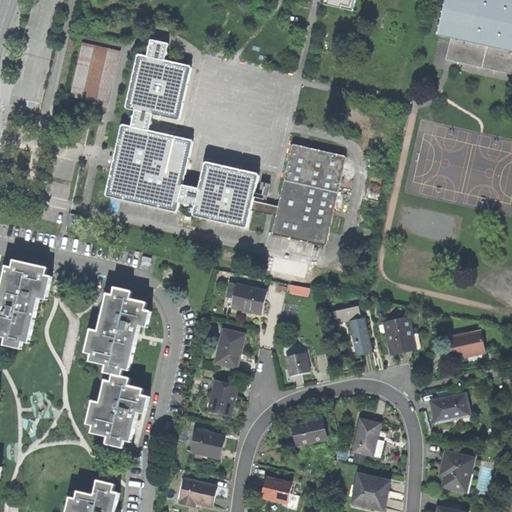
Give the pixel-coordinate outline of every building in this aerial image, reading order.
[(327,0),(326,6),(352,13),(355,0),(327,0)] [(511,74),(511,0),(444,0),(436,32),(450,36),(444,57),(511,74)] [(272,234),(324,246),(345,157),(292,146),(278,208),(252,201),(253,198),(265,201),(269,185),(257,182),(258,175),(206,163),(199,189),(183,185),(193,142),(149,131),(153,114),(179,121),(191,68),(165,61),(166,56),(171,50),(168,48),(168,44),(159,42),(151,40),(151,43),(146,44),(148,52),(147,57),(138,55),(126,108),(135,111),(131,128),(122,125),(114,160),(106,196),(176,212),(179,203),(195,207),(193,216),(246,229),(250,211),(276,216),(272,234)] [(82,42),(73,97),(110,104),(120,49),(82,42)] [(66,225),(73,227),(75,215),(68,213),(68,217),(66,225)] [(22,349),(23,342),(30,343),(40,298),(47,300),(52,276),(47,275),(48,269),(14,261),(12,268),(7,267),(0,295),(0,336),(6,338),(4,345),(22,349)] [(253,313),(260,315),(266,292),(238,286),(232,308),(253,313)] [(123,447),(125,440),(131,441),(135,428),(139,411),(145,413),(149,396),(143,394),(144,389),(129,385),(131,377),(123,375),(124,369),(130,370),(136,349),(141,327),(148,328),(152,312),(146,311),(148,303),(131,299),(133,292),(116,288),(114,296),(108,294),(98,332),(92,330),(86,353),(92,354),(91,362),(107,366),(105,373),(113,375),(112,383),(106,381),(101,401),(93,400),(88,423),(94,424),(92,431),(108,435),(106,442),(123,447)] [(364,353),(373,352),(365,318),(362,318),(359,306),(329,312),(332,325),(349,322),(357,355),(364,353)] [(400,352),(416,348),(409,318),(385,323),(392,354),(400,352)] [(239,359),(244,335),(223,331),(216,364),(237,368),(239,359)] [(454,361),(487,354),(482,333),(449,340),(452,353),(454,361)] [(306,352),(287,357),(292,376),(301,374),(310,372),(306,352)] [(237,386),(217,381),(210,411),(231,416),(233,409),(234,404),(233,403),(237,386)] [(471,416),(467,395),(432,403),(435,415),(437,424),(471,416)] [(353,451),(373,455),(380,423),(369,420),(360,418),(353,451)] [(303,423),(294,425),(296,437),(292,438),(294,445),(326,438),(322,419),(303,423)] [(205,429),(197,427),(192,452),(220,458),(222,447),(224,437),(215,435),(215,433),(204,430),(205,429)] [(474,461),(446,455),(442,469),(440,478),(446,479),(443,489),(470,495),(474,478),(471,477),(474,461)] [(382,509),(385,497),(386,498),(388,491),(390,481),(359,474),(352,502),(382,509)] [(297,483),(274,478),(272,488),(269,487),(268,492),(266,499),(288,504),(291,493),(294,494),(297,483)] [(218,486),(185,479),(180,498),(181,499),(180,503),(195,507),(196,503),(213,507),(215,497),(218,486)] [(115,511),(120,493),(114,492),(115,484),(99,481),(95,495),(79,491),(77,499),(71,497),(67,511),(115,511)]
